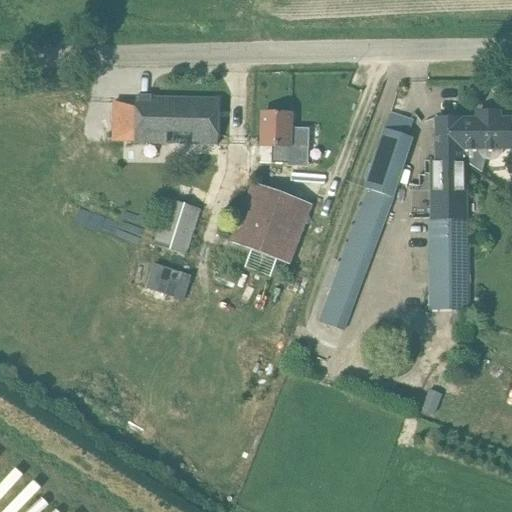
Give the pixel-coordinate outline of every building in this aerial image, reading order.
[(144,96),(121,96),(120,134),(120,137),(129,137),(168,138),(168,128),(200,130),(199,140),(225,141),(227,92),(161,92),(161,90),(146,90),(146,92),(144,92),(144,96)] [(468,239),(466,160),(466,152),(477,152),(479,157),(484,161),(492,162),(497,162),(502,156),(502,152),(511,151),(511,120),(499,121),(499,113),(478,113),(478,121),(436,121),(436,160),(431,161),(431,219),(429,219),(429,240),(431,313),(469,312),(468,239)] [(414,138),(409,137),(414,122),(390,114),(384,133),(365,189),(368,190),(393,199),(414,138)] [(291,115),(263,115),(263,147),(260,147),(259,163),(288,164),(291,115)] [(277,262),(290,267),(314,205),(255,181),(231,243),(253,251),(245,271),(269,281),(277,262)] [(393,199),(367,190),(320,321),(347,332),(393,199)] [(154,247),(188,258),(202,210),(169,199),(154,247)] [(313,257),(326,221),(313,217),(300,252),(313,257)] [(165,293),(181,298),(189,274),(150,261),(139,295),(162,303),(165,293)] [(434,415),(441,395),(428,391),(421,411),(434,415)]
